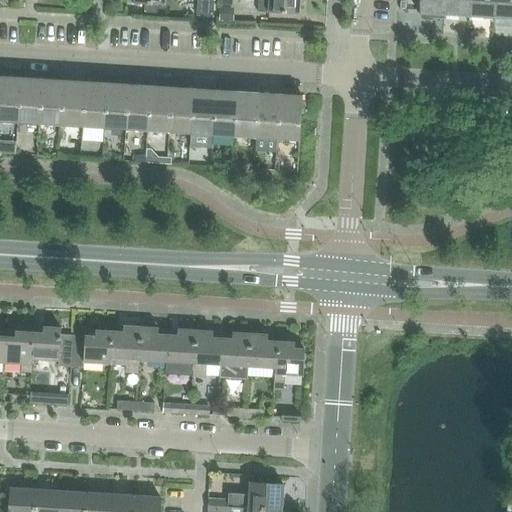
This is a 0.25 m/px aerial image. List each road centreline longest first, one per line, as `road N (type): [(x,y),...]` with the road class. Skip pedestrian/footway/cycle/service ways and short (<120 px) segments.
road 1 (residential): [(358,78),(0,56)]
road 2 (residential): [(336,447),(0,429)]
road 3 (secondary): [(198,267),(0,255)]
road 4 (residential): [(347,266),(358,78)]
road 5 (residential): [(336,447),(346,287)]
road 6 (residential): [(511,88),(358,78)]
road 7 (secondary): [(347,266),(213,259),(198,267)]
road 8 (secondary): [(198,267),(212,275),(346,287)]
road 9 (secondary): [(475,285),(459,276),(347,266)]
road 10 (secondary): [(346,287),(428,294),(475,285)]
